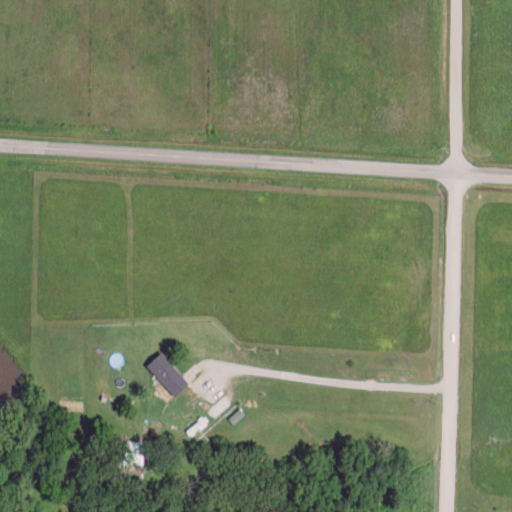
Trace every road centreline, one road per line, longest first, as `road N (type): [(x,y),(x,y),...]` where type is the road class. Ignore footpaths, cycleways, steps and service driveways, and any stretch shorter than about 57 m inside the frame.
road 1 (tertiary): [(0,147),(511,181)]
road 2 (residential): [(457,0),(449,511)]
